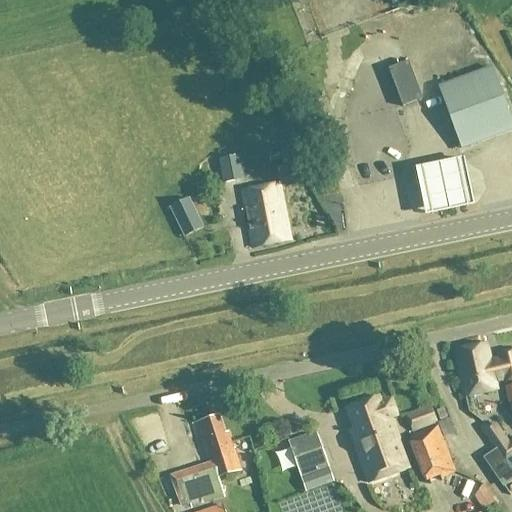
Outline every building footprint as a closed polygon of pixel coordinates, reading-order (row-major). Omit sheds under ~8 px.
[(407,63),(387,70),(402,108),(421,101),(407,63)] [(461,150),(511,131),(511,128),(490,69),(438,88),(461,150)] [(222,185),(244,180),(239,156),(217,160),(222,185)] [(463,163),(415,172),(425,220),(473,210),(463,163)] [(284,184),(299,183),(298,165),(282,166),(284,184)] [(279,185),(241,193),(252,249),(290,242),(279,185)] [(184,239),(203,228),(188,198),(168,208),(184,239)] [(454,352),(463,397),(495,391),(486,346),(454,352)] [(349,432),(352,441),(368,485),(408,471),(390,420),(396,418),(390,402),(380,406),(377,399),(346,411),(353,431),(349,432)] [(408,417),(414,432),(435,424),(430,409),(408,417)] [(209,463),(169,476),(179,507),(188,504),(189,508),(222,497),(217,479),(239,472),(232,450),(226,434),(223,435),(217,417),(192,426),(199,446),(203,445),(209,463)] [(511,439),(507,442),(493,420),(480,430),(503,466),(511,460),(511,439)] [(408,439),(425,483),(438,477),(440,480),(455,475),(437,428),(408,439)] [(327,469),(314,433),(288,443),(301,478),(327,469)] [(458,473),(453,483),(474,493),(479,484),(458,473)] [(488,486),(476,491),(483,510),(496,506),(488,486)]
